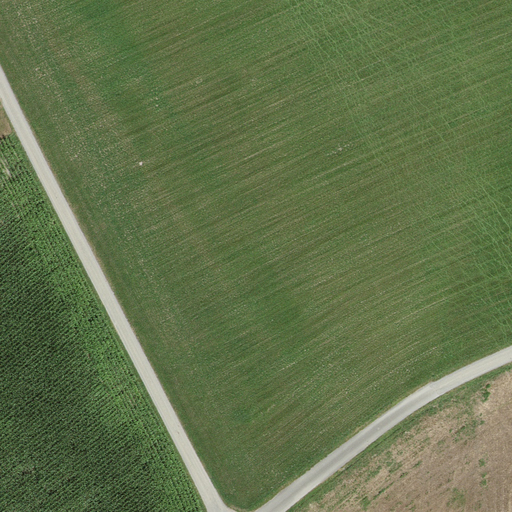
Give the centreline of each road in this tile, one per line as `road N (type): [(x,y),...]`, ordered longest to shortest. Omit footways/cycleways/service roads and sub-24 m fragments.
road 1 (track): [(0,89),(208,511)]
road 2 (track): [(256,511),(441,381),(511,352)]
